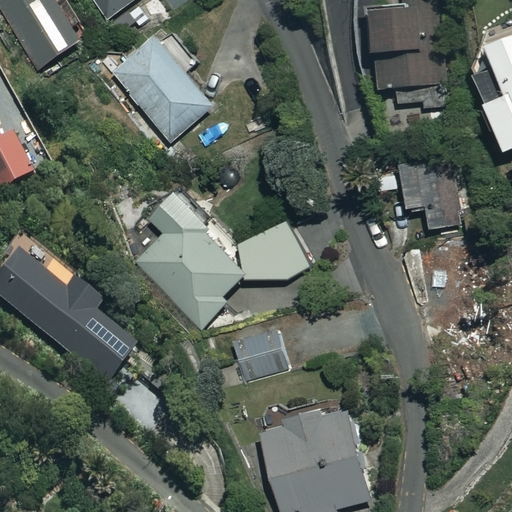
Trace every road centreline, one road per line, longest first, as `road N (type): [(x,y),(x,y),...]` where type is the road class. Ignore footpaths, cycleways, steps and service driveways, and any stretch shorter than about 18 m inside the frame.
road 1 (residential): [(411,511),(417,394),(405,334),(322,108),(272,0)]
road 2 (residential): [(0,357),(193,511)]
